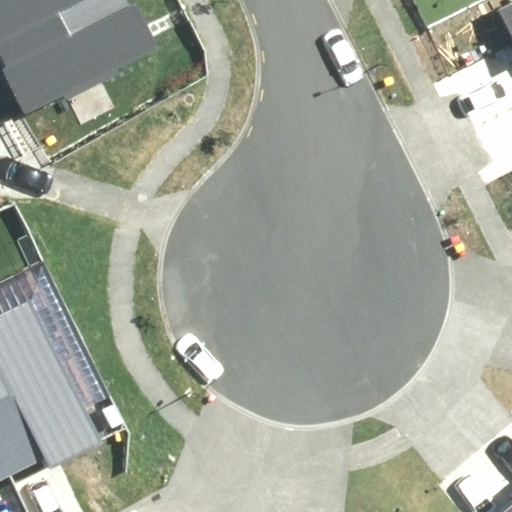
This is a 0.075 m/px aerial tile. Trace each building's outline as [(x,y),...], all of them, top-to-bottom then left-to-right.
[(0,0),(0,35),(74,0),(0,0)] [(51,76),(54,82),(104,59),(101,53),(147,32),(131,0),(74,0),(0,35),(0,50),(0,51),(0,50),(0,63),(14,93),(51,76)] [(511,0),(509,0),(502,4),(511,23),(511,0)] [(0,461),(2,466),(45,446),(49,454),(96,432),(29,289),(0,303),(0,461)] [(511,511),(511,491),(486,511),(511,511)]
